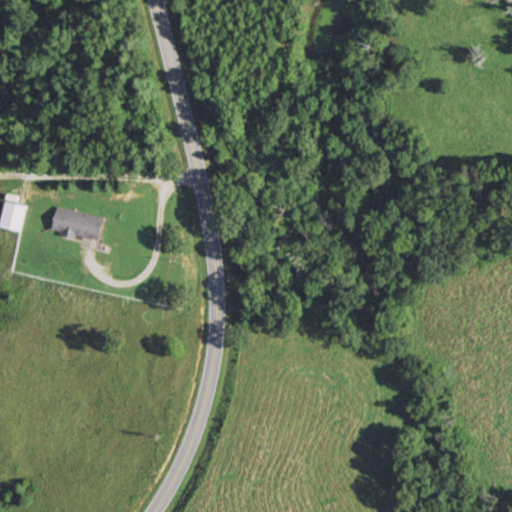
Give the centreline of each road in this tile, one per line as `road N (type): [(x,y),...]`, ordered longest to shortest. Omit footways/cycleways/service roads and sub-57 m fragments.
road 1 (primary): [(154,511),(201,412),(209,359),(212,308),(195,178)]
road 2 (residential): [(195,178),(0,179)]
road 3 (primary): [(195,178),(170,0)]
